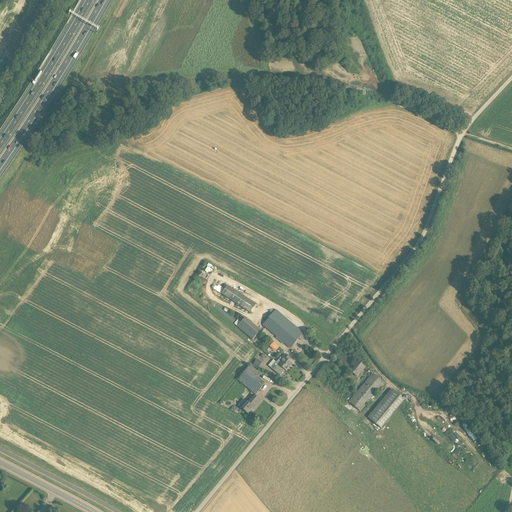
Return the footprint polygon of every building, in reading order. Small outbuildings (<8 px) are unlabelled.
[(250,313),(256,304),(227,285),(221,294),(250,313)] [(290,349),(303,333),(276,310),(263,325),(290,349)] [(253,340),(260,331),(245,318),(237,327),(253,340)] [(273,342),(270,347),(276,352),(280,347),(273,342)] [(273,360),(285,370),(286,371),(292,365),(288,361),(290,358),(285,355),(280,361),(282,363),(280,366),(273,360)] [(285,370),(273,360),(268,366),(280,376),(285,370)] [(351,372),(357,377),(365,368),(357,361),(353,364),(356,366),(351,372)] [(258,378),(261,373),(260,372),(251,364),(238,380),(255,395),(265,384),(258,378)] [(360,411),(384,383),(373,374),(349,402),(360,411)] [(367,418),(381,429),(404,400),(391,389),(367,418)] [(247,402),(244,400),(238,406),(248,414),(252,408),(254,410),(261,401),(254,396),(248,403),(247,402)] [(446,405),(439,411),(443,415),(450,408),(446,405)] [(470,429),(464,435),(469,441),(475,436),(470,429)]
